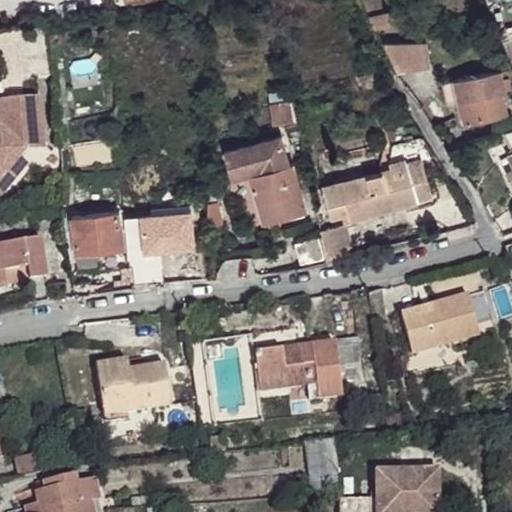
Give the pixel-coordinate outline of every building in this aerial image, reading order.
[(363,0),(374,25),(390,22),(388,10),(383,11),(381,0),(363,0)] [(426,42),(383,43),(399,71),(430,66),(426,42)] [(375,70),(359,75),(363,89),(379,84),(375,70)] [(500,70),(442,82),(446,104),(455,103),(460,124),(507,114),(503,94),(511,91),(511,85),(509,70),(500,72),(500,70)] [(0,180),(3,177),(10,184),(27,165),(19,158),(26,150),(45,148),(40,98),(4,101),(7,132),(0,139),(0,180)] [(270,105),(273,125),(294,121),(290,101),(270,105)] [(511,129),(504,132),(511,147),(511,154),(501,160),(511,181),(511,129)] [(281,135),(224,151),(232,180),(249,175),(263,225),(307,213),(293,163),(290,164),(281,135)] [(391,168),(323,185),(330,216),(341,214),(348,212),(350,219),(432,199),(422,161),(407,165),(391,168)] [(0,196),(10,184),(3,177),(0,180),(0,196)] [(218,201),(210,203),(210,230),(224,226),(218,201)] [(71,217),(76,256),(124,251),(122,227),(120,227),(118,212),(71,217)] [(341,214),(342,221),(350,219),(348,212),(341,214)] [(138,213),(125,215),(129,250),(137,249),(136,244),(180,239),(178,219),(139,223),(138,213)] [(320,231),(326,258),(350,253),(349,247),(352,247),(346,224),(320,231)] [(319,237),(295,243),(301,267),(325,261),(319,237)] [(0,286),(45,279),(39,240),(0,246),(0,286)] [(90,282),(75,284),(77,293),(91,291),(90,282)] [(381,290),(368,294),(372,320),(385,318),(381,290)] [(431,314),(402,322),(411,354),(479,335),(468,296),(429,307),(431,314)] [(401,315),(402,322),(431,314),(429,307),(401,315)] [(192,328),(185,329),(188,344),(194,343),(192,328)] [(357,340),(254,354),(259,392),(307,386),(309,400),(365,392),(357,340)] [(95,367),(97,377),(129,372),(127,362),(95,367)] [(129,372),(97,377),(103,416),(171,405),(164,366),(129,372)] [(386,417),(388,431),(402,429),(400,415),(386,417)] [(135,432),(128,434),(130,443),(137,441),(135,432)] [(210,438),(211,452),(226,450),(225,437),(210,438)] [(334,439),(303,443),(311,496),(338,496),(334,439)] [(14,461),(17,476),(46,468),(43,454),(14,461)] [(438,511),(438,471),(375,472),(375,511),(438,511)] [(26,511),(100,511),(97,501),(100,500),(95,481),(76,486),(74,478),(34,487),(38,507),(26,510),(26,511)] [(464,511),(464,496),(450,496),(450,511),(464,511)] [(132,499),(132,508),(142,507),(141,498),(132,499)]
